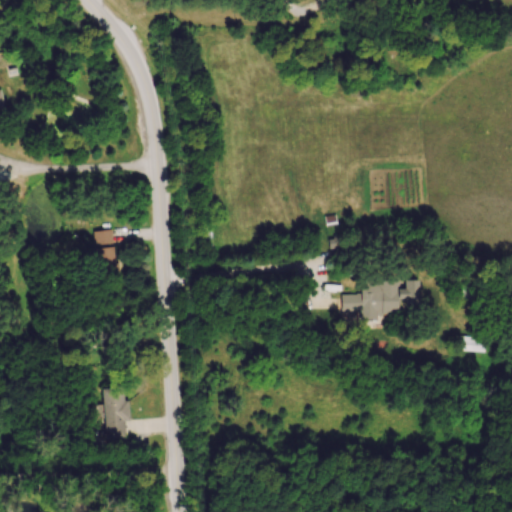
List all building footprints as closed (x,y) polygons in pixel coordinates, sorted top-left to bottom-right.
[(211,226),(197,226),(198,259),(213,258),(211,226)] [(113,229),(91,231),(95,278),(117,276),(113,229)] [(361,280),(361,294),(342,295),(342,311),(360,311),(360,318),(399,318),(398,304),(419,303),(419,279),(361,280)] [(481,283),(453,283),(453,300),(481,300),(481,283)] [(487,352),(486,337),(456,337),(456,352),(487,352)] [(104,389),(105,439),(127,439),(126,389),(104,389)]
